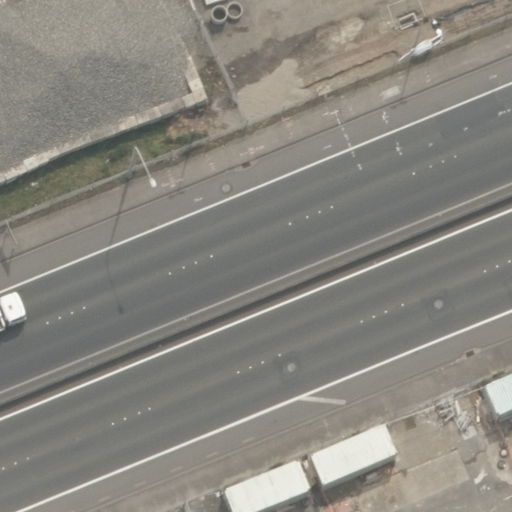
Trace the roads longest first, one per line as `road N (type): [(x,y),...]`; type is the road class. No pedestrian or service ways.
road 1 (trunk): [(0,340),(511,132)]
road 2 (trunk): [(511,270),(0,471)]
